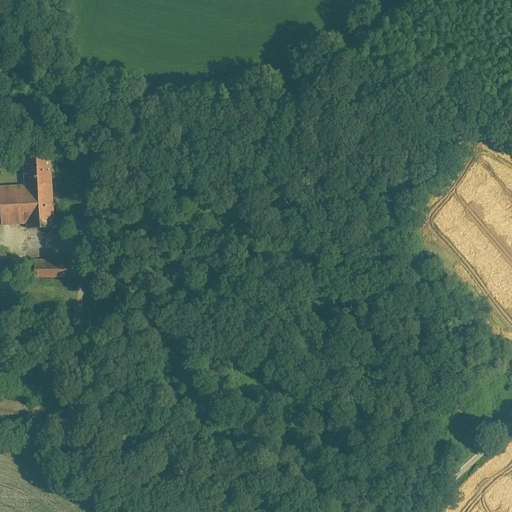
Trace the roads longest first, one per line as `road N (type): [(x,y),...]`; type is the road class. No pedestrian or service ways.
road 1 (residential): [(36,456),(71,368),(74,279)]
road 2 (residential): [(511,417),(428,511)]
